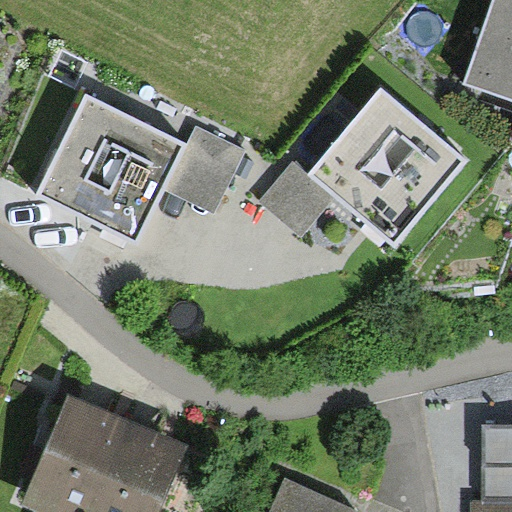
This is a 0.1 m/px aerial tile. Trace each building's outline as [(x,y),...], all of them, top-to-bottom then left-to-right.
[(511,0),(485,0),(456,87),(511,106),(511,117),(485,198),(511,207),(511,0)] [(385,249),(458,164),(373,91),(300,176),(285,162),(250,202),(293,239),(327,199),(364,232),(385,249)] [(105,233),(131,246),(158,191),(180,144),(78,96),(29,197),(105,233)] [(158,191),(209,215),(239,153),(188,128),(180,144),(158,191)] [(15,505),(32,511),(151,511),(177,449),(142,435),(117,425),(56,401),(15,505)] [(511,481),(511,413),(454,414),(454,482),(511,481)] [(345,511),(273,482),(260,511),(345,511)] [(511,511),(511,503),(465,504),(464,511),(511,511)]
